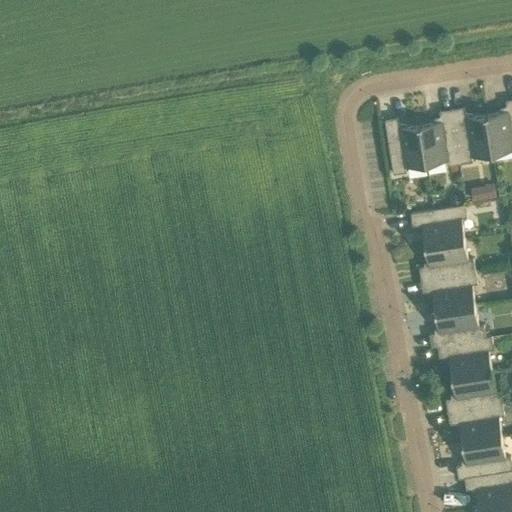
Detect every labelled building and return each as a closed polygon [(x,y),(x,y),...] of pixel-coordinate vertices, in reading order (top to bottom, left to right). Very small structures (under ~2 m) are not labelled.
[(511,98),(506,100),(507,109),(487,113),(493,152),(511,149),(511,98)] [(464,106),(452,108),(461,163),(473,161),(472,156),(493,152),(487,113),(466,116),(464,106)] [(461,163),(452,108),(440,110),(441,120),(420,123),(427,163),(447,159),(448,165),(461,163)] [(427,163),(420,123),(400,127),(398,117),(385,119),(394,173),(407,171),(406,166),(427,163)] [(495,184),(485,185),(487,198),(497,196),(495,184)] [(450,196),(451,205),(462,203),(461,194),(450,196)] [(426,244),(465,238),(462,217),(467,216),(465,203),(411,212),(413,225),(422,223),(426,244)] [(465,238),(426,244),(429,265),(419,266),(421,279),(476,270),(474,258),(469,258),(465,238)] [(478,282),(476,270),(421,279),(423,291),(433,290),(436,310),(476,304),(472,283),(478,282)] [(476,304),(436,310),(440,331),(430,333),(432,346),(438,345),(486,337),(486,336),(484,324),(479,325),(476,304)] [(486,336),(486,337),(438,345),(439,357),(449,355),(453,376),(492,369),(489,349),(494,348),(492,335),(486,336)] [(492,369),(453,376),(456,396),(446,398),(448,410),(503,402),(501,389),(495,390),(492,369)] [(504,414),(503,402),(448,410),(450,423),(460,421),(463,442),(503,436),(499,415),(504,414)] [(503,436),(463,442),(466,463),(457,464),(459,478),(465,477),(511,469),(511,461),(511,456),(506,457),(503,436)] [(511,469),(465,477),(466,488),(476,487),(480,507),(511,502),(511,469)] [(511,511),(511,502),(480,507),(480,511),(511,511)]
